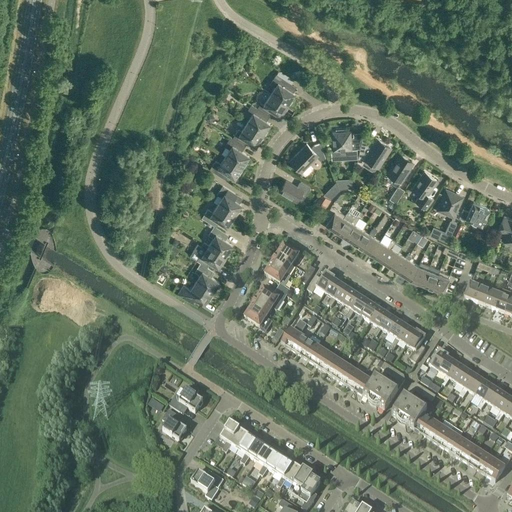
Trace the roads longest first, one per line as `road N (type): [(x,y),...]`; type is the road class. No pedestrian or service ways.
road 1 (residential): [(261,211),(242,279),(217,324),(220,335),(489,508)]
road 2 (residential): [(511,199),(380,116),(335,111),(310,117),(279,143),(267,160),(261,211)]
road 3 (residential): [(511,380),(261,211)]
road 4 (primary): [(0,193),(36,0)]
road 5 (residential): [(346,476),(224,399)]
road 6 (residential): [(182,511),(179,472),(224,399)]
